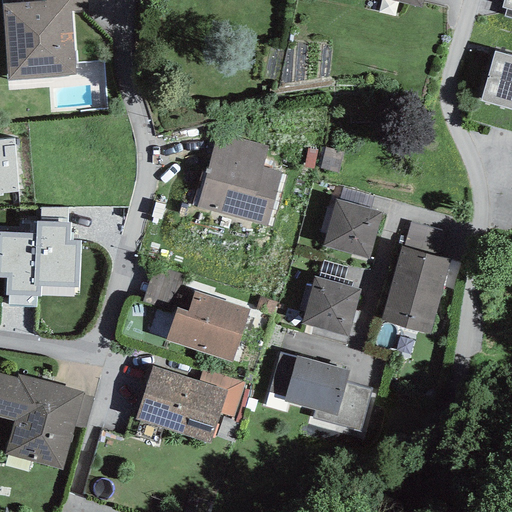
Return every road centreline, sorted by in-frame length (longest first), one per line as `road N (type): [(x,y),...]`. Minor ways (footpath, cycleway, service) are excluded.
road 1 (residential): [(333,511),(444,421),(470,366),(478,202),(447,86),(470,0)]
road 2 (residential): [(125,0),(122,54),(143,133),(144,181),(107,320),(82,348),(0,340)]
